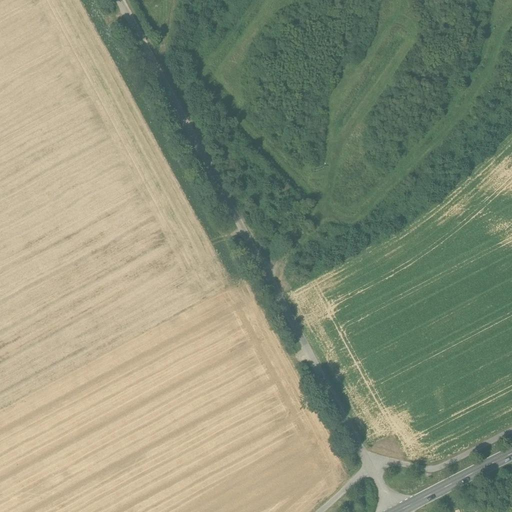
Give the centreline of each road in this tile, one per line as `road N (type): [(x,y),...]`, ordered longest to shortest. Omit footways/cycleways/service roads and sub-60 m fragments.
road 1 (track): [(123,0),(371,469)]
road 2 (track): [(270,275),(321,206),(392,0)]
road 3 (track): [(257,0),(204,67),(207,82),(283,173),(326,192)]
road 4 (track): [(494,0),(480,78),(410,163),(365,190)]
road 5 (track): [(371,469),(425,470),(511,431)]
road 6 (secondary): [(403,511),(511,457)]
